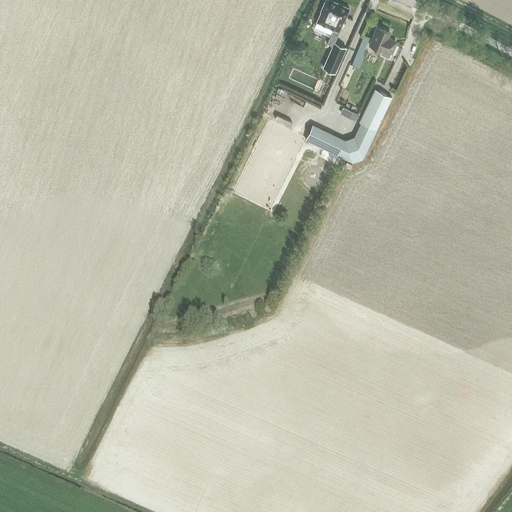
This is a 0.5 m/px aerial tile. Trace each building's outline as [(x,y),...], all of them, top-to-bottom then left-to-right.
[(334,29),(327,43),(333,46),(323,68),(335,73),(346,48),(334,43),(339,31),(338,31),(343,21),(349,8),(330,0),(325,0),(320,11),(321,11),(316,22),(334,29)] [(383,49),(391,52),(396,41),(387,38),(390,32),(377,26),(369,45),(382,50),(383,49)] [(359,66),(371,39),(365,37),(353,63),(359,66)] [(320,91),(324,82),(319,80),(315,89),(320,91)] [(359,121),(360,122),(354,136),(345,139),(312,124),(305,139),(352,162),(362,158),(376,129),(391,97),(375,89),(359,121)] [(281,105),(279,111),(274,108),(272,113),(286,120),(291,109),(281,105)] [(357,114),(342,107),(339,113),(354,120),(357,114)]
